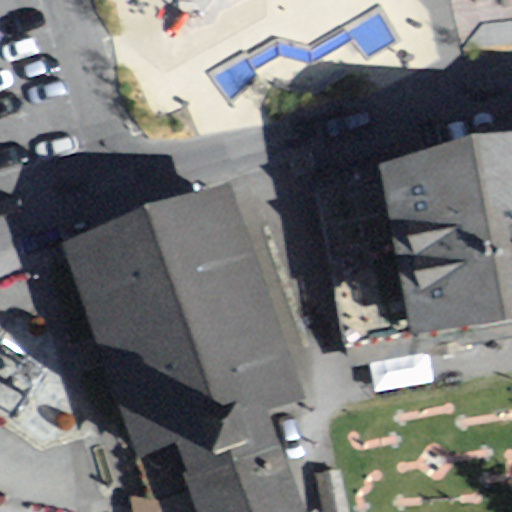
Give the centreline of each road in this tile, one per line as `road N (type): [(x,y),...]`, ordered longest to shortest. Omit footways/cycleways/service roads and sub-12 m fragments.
road 1 (residential): [(0,219),(374,121)]
road 2 (residential): [(374,121),(511,92)]
road 3 (residential): [(349,0),(374,121)]
